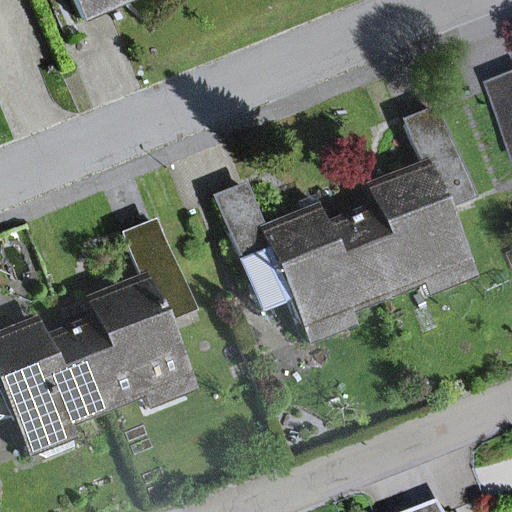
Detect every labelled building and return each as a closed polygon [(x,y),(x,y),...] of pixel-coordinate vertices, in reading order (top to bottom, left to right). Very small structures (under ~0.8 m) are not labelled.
[(79,20),(107,8),(104,0),(90,0),(74,7),(79,20)] [(511,83),(494,90),(511,134),(511,83)] [(467,198),(434,115),(403,127),(418,164),(376,181),(384,200),(346,215),(379,298),(461,266),(438,210),(467,198)] [(286,300),(298,330),(379,298),(346,215),(323,224),(316,205),(259,228),(245,191),(212,204),(256,312),(286,300)] [(97,294),(104,312),(66,327),(100,411),(181,378),(159,322),(187,311),(154,228),(123,240),(138,277),(97,294)] [(0,397),(19,443),(64,425),(100,411),(66,327),(28,343),(21,324),(0,332),(0,397)] [(18,444),(24,458),(70,439),(64,425),(19,443),(18,444)]
